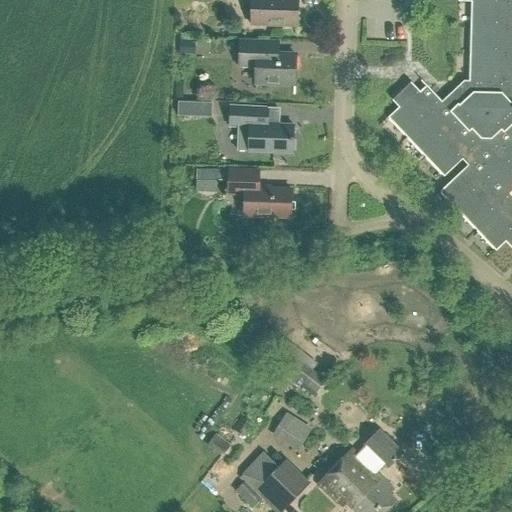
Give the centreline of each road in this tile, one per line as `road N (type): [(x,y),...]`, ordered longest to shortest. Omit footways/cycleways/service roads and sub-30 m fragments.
road 1 (track): [(339,230),(0,306)]
road 2 (residential): [(341,152),(346,0)]
road 3 (unclassified): [(411,216),(511,299)]
